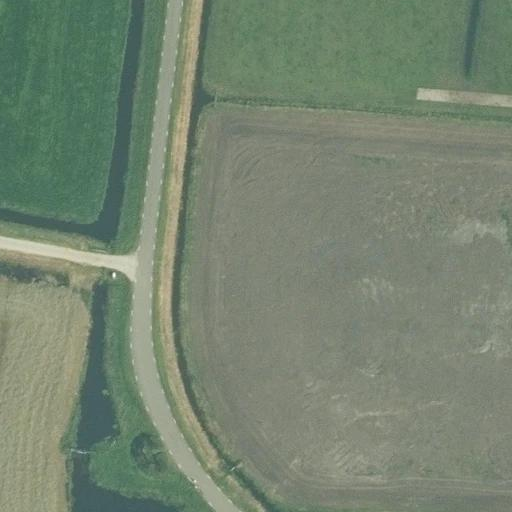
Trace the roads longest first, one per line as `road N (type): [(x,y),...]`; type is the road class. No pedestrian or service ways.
road 1 (unclassified): [(227,511),(163,424),(143,368),(143,270),(175,0)]
road 2 (track): [(143,270),(0,243)]
